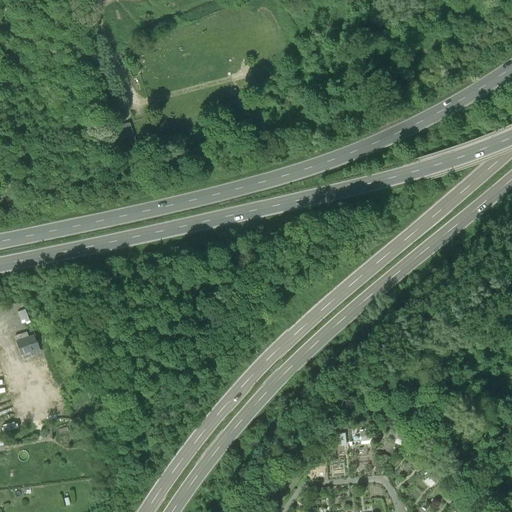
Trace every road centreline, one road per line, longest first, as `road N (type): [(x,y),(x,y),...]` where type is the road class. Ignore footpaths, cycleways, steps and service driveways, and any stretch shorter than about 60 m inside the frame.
road 1 (trunk): [(511,70),(334,161),(0,240)]
road 2 (trunk): [(0,263),(263,211),(511,136)]
road 3 (primary): [(511,149),(298,333),(220,413),(148,511)]
road 4 (primary): [(173,511),(236,428),(312,349),(511,181)]
